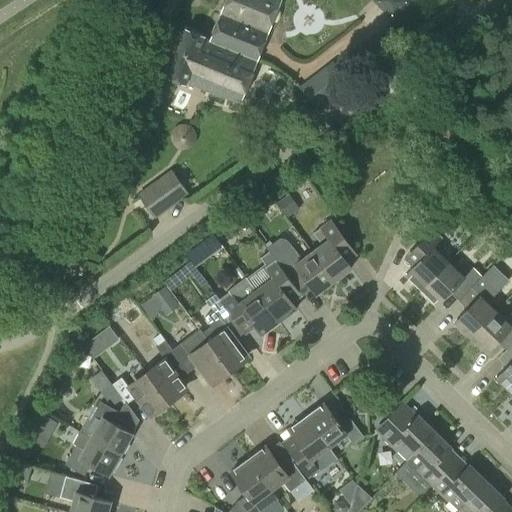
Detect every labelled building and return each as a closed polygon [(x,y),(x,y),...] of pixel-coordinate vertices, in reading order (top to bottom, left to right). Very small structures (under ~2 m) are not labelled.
[(179,0),(168,0),(162,15),(171,19),(179,0)] [(209,44),(255,62),(280,0),(226,0),(210,43),(209,44)] [(209,44),(210,43),(202,40),(204,36),(185,29),(167,76),(185,83),(186,81),(239,102),(255,62),(209,44)] [(316,110),(358,77),(341,55),(299,87),(316,110)] [(155,215),(187,192),(171,171),(139,194),(155,215)] [(443,213),(435,222),(442,229),(450,220),(443,213)] [(345,259),(355,252),(331,219),(320,227),(321,227),(313,233),(322,244),(312,251),(334,280),(351,267),(345,259)] [(422,289),(449,262),(433,246),(442,238),(432,228),(416,245),(425,254),(406,274),(422,289)] [(209,252),(221,244),(212,233),(201,242),(209,252)] [(334,280),(312,251),(301,259),(288,242),(285,239),(279,238),(266,248),(269,252),(270,251),(290,278),(291,280),(300,273),(316,294),(334,280)] [(291,302),(301,294),(291,280),(290,278),(270,251),(269,252),(261,258),(266,266),(264,268),(272,278),(256,290),(279,321),(296,308),(291,302)] [(473,286),(481,277),(482,276),(473,268),(464,277),(449,262),(422,289),(437,305),(457,285),(466,293),(473,286)] [(473,303),(455,321),(471,337),(496,311),(487,302),(496,292),(508,279),(493,264),(482,276),(481,277),(473,286),(466,293),(464,295),(473,303)] [(240,327),(243,332),(252,325),(259,336),(279,321),(256,290),(255,291),(245,277),(228,290),(229,292),(220,299),(235,319),(234,320),(240,327)] [(141,304),(152,319),(154,318),(160,307),(166,315),(180,305),(166,286),(141,304)] [(234,320),(235,319),(220,299),(210,305),(214,310),(204,317),(217,334),(208,341),(228,367),(229,367),(247,353),(232,333),(240,327),(234,320)] [(511,340),(511,311),(505,319),(496,311),(471,337),(487,352),(505,334),(511,340)] [(109,326),(97,335),(107,348),(119,339),(109,326)] [(179,359),(179,360),(188,371),(197,365),(212,385),(231,371),(229,367),(228,367),(208,341),(207,341),(199,330),(180,343),(172,349),(179,359)] [(179,359),(172,349),(165,340),(156,346),(165,358),(146,373),(148,376),(166,399),(167,398),(185,385),(170,365),(178,358),(179,360),(179,359)] [(511,392),(511,343),(506,349),(511,354),(511,361),(496,378),(511,393),(511,392)] [(114,404),(122,398),(101,370),(91,378),(106,400),(109,398),(114,404)] [(169,402),(167,398),(166,399),(148,376),(131,389),(122,377),(112,384),(126,403),(135,396),(150,416),(169,402)] [(79,431),(121,454),(133,433),(113,422),(118,412),(99,402),(89,421),(85,419),(79,431)] [(306,415),(329,447),(346,434),(353,444),(364,437),(350,418),(340,425),(324,402),(306,415)] [(417,416),(402,402),(374,430),(397,452),(406,460),(414,452),(433,432),(435,431),(418,415),(417,416)] [(292,434),(282,442),(308,477),(320,469),(326,464),(319,454),(329,447),(306,415),(288,428),(292,434)] [(109,475),(121,454),(79,431),(72,443),(75,445),(65,464),(84,475),(90,464),(109,475)] [(414,452),(406,460),(432,486),(450,468),(460,457),(450,448),(451,447),(435,431),(433,432),(414,452)] [(248,458),(271,489),(282,482),(290,491),(305,480),(291,461),(282,467),(266,445),(248,458)] [(448,501),(458,510),(466,502),(466,503),(487,481),(469,464),(468,465),(460,457),(450,468),(432,486),(448,501)] [(254,503),(271,489),(248,458),(230,471),(247,494),(236,501),(244,511),(260,511),(261,511),(254,503)] [(16,477),(26,480),(29,467),(20,464),(16,477)] [(69,511),(107,511),(111,501),(86,494),(89,482),(65,476),(60,496),(73,500),(69,511)] [(511,511),(511,507),(503,499),(504,498),(487,481),(466,503),(466,502),(458,510),(459,511),(511,511)] [(343,500),(335,502),(332,509),(334,511),(345,511),(348,506),(343,500)]
